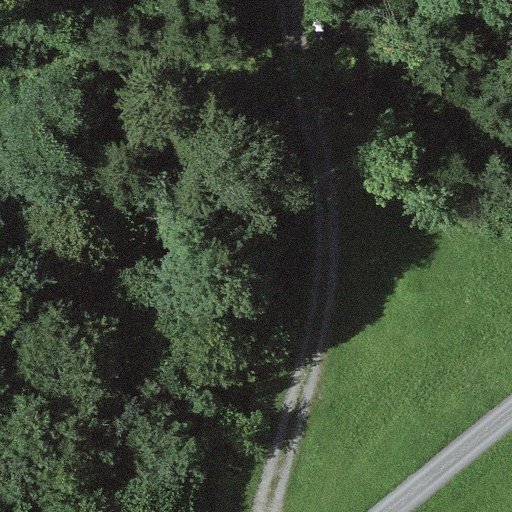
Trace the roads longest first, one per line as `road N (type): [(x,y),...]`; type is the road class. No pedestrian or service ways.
road 1 (track): [(275,511),(320,252),(321,170),(293,44),(296,0)]
road 2 (unclassified): [(410,511),(511,431)]
